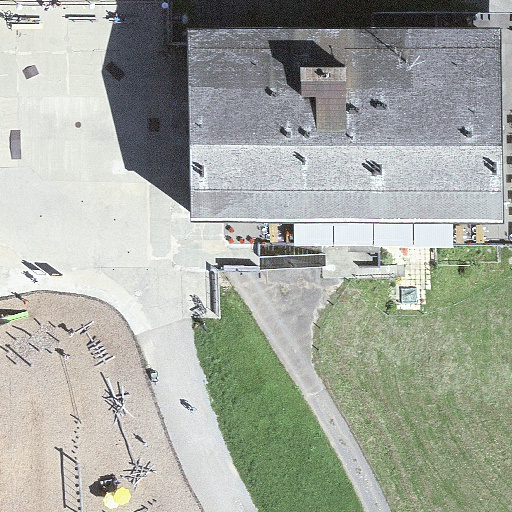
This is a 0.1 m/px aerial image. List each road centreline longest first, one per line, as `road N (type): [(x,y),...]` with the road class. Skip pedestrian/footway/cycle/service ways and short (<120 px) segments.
road 1 (track): [(379,511),(294,347),(246,280)]
road 2 (track): [(166,326),(237,511)]
